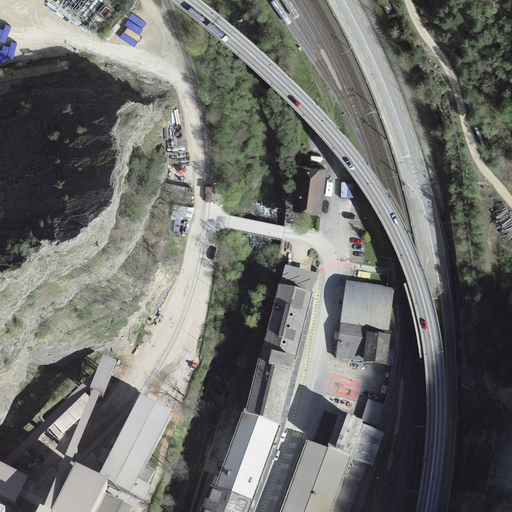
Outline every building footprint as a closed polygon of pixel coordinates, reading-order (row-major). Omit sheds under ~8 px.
[(297,208),(320,211),(326,169),(298,165),(294,204),(296,204),(297,208)] [(191,195),(192,188),(163,182),(161,190),(191,195)] [(347,283),(337,358),(392,366),(394,350),(386,349),(394,289),(347,283)] [(248,511),(279,429),(311,298),(279,289),(247,415),(244,414),(217,487),(213,486),(203,511),(248,511)] [(116,368),(103,362),(90,395),(103,400),(116,368)] [(140,400),(99,481),(130,497),(135,486),(144,491),(155,471),(146,466),(172,416),(140,400)] [(369,401),(362,422),(376,426),(383,405),(369,401)] [(346,511),(376,431),(336,416),(324,449),(306,442),(280,511),(346,511)] [(28,482),(0,467),(0,499),(15,507),(28,482)] [(130,511),(132,510),(105,496),(107,491),(76,475),(57,511),(130,511)]
